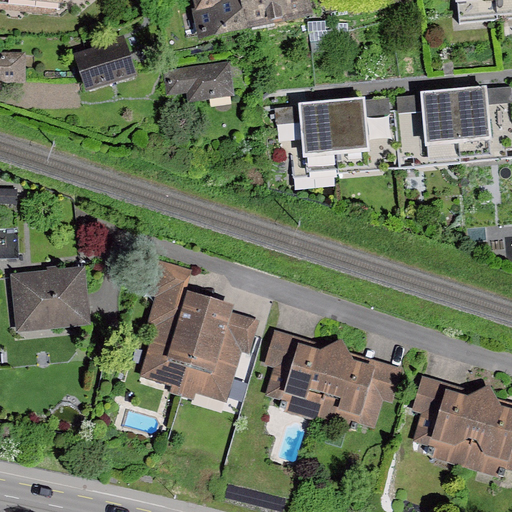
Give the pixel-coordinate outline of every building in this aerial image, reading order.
[(0,0),(0,4),(62,11),(63,0),(0,0)] [(250,31),(243,0),(193,0),(200,40),(250,31)] [(243,0),(250,31),(314,20),(310,0),(243,0)] [(499,0),(457,0),(460,25),(501,21),(499,0)] [(511,0),(499,0),(501,21),(511,19),(511,0)] [(77,56),(90,92),(139,74),(125,38),(77,56)] [(0,79),(4,82),(24,81),(23,52),(0,52),(0,79)] [(231,63),(167,70),(170,96),(193,94),(194,102),(235,97),(234,90),(231,63)] [(511,88),(455,94),(462,164),(494,161),(488,107),(511,104),(511,88)] [(455,94),(398,99),(399,115),(422,112),(429,167),(462,164),(455,94)] [(389,100),(332,106),(339,176),(372,173),(367,119),(390,117),(389,100)] [(332,106),(276,111),(277,127),(301,124),(307,179),(339,176),(332,106)] [(424,124),(404,125),(404,139),(424,138),(424,124)] [(19,189),(0,188),(0,204),(18,205),(19,189)] [(190,273),(161,265),(144,324),(152,326),(138,378),(181,390),(206,301),(184,295),(190,273)] [(12,276),(17,335),(90,328),(85,269),(12,276)] [(237,309),(206,301),(181,390),(229,404),(244,353),(251,355),(261,320),(236,313),(237,309)] [(283,399),(299,348),(301,340),(275,333),(265,365),(274,368),(265,396),(283,402),(283,399)] [(319,353),(299,348),(283,399),(292,402),(289,411),(320,420),(342,341),(319,353)] [(353,363),(342,341),(320,420),(350,427),(352,420),(359,422),(373,369),(353,363)] [(375,363),(373,369),(359,422),(358,425),(375,429),(383,401),(394,404),(403,371),(375,363)] [(431,447),(447,395),(449,388),(423,380),(413,413),(422,415),(413,444),(431,449),(431,447)] [(467,401),(447,395),(431,447),(440,449),(437,459),(468,467),(490,388),(467,401)] [(511,413),(501,411),(490,388),(468,467),(498,475),(500,467),(507,469),(511,450),(511,413)] [(230,485),(227,498),(283,511),(286,499),(230,485)]
